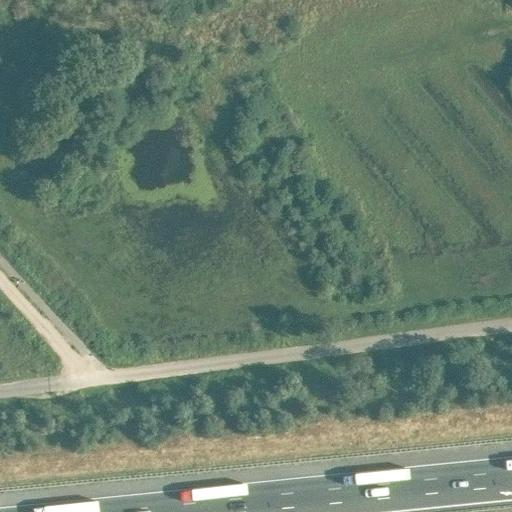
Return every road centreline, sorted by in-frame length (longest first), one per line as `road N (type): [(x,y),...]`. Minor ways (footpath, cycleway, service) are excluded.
road 1 (unclassified): [(0,390),(511,324)]
road 2 (motorway): [(511,479),(163,511)]
road 3 (track): [(96,378),(75,367),(0,285)]
